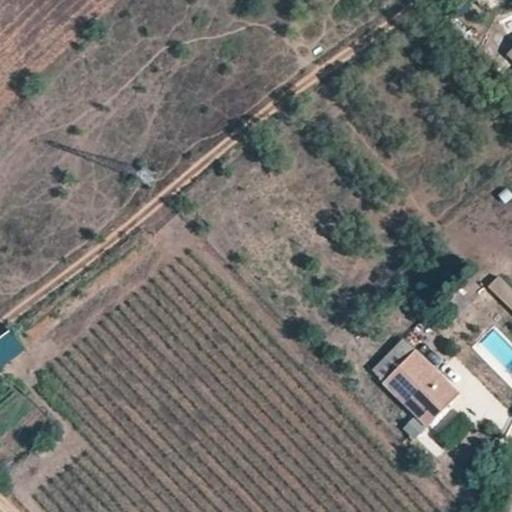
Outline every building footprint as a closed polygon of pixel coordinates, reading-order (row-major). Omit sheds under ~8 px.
[(511,13),(492,23),(498,29),(482,40),(511,76),(511,13)] [(511,313),(511,291),(494,275),(484,286),(511,313)] [(440,336),(470,306),(452,288),(422,317),(440,336)] [(485,332),(500,316),(493,309),(478,323),(485,332)] [(413,335),(421,328),(417,323),(408,330),(413,335)] [(0,366),(23,351),(9,331),(0,337),(0,366)] [(425,428),(461,394),(414,346),(411,349),(400,335),(366,368),(407,412),(425,428)] [(413,439),(425,428),(407,412),(397,423),(413,439)]
